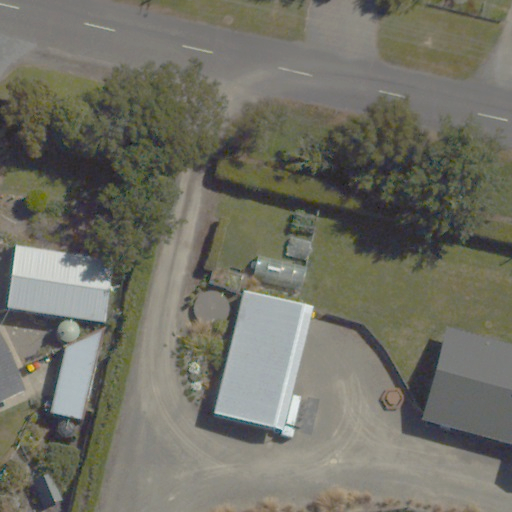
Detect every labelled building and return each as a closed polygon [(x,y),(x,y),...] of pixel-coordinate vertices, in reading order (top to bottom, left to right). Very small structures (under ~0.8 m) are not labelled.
[(111,245),(10,238),(6,299),(106,306),(111,245)] [(311,297),(239,284),(216,410),(289,423),(311,297)] [(424,408),(511,428),(511,322),(448,307),(424,408)] [(101,327),(60,323),(51,402),(92,407),(101,327)] [(0,359),(0,402),(14,397),(0,359)]
